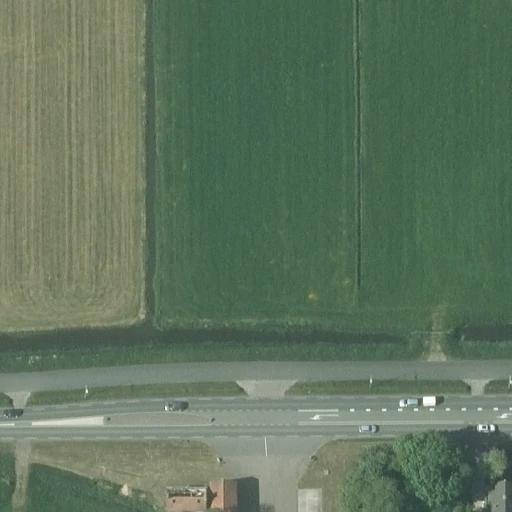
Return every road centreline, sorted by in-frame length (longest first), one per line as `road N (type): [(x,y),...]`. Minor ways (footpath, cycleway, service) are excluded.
road 1 (unclassified): [(18,382),(265,371)]
road 2 (primary): [(19,425),(265,419)]
road 3 (primary): [(476,416),(265,419)]
road 4 (unclassified): [(265,371),(476,370)]
